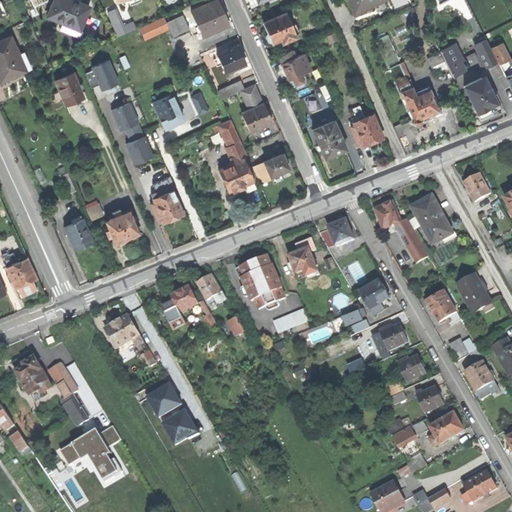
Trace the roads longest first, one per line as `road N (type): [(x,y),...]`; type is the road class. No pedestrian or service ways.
road 1 (residential): [(347,192),(511,481)]
road 2 (secondary): [(329,199),(75,301)]
road 3 (residential): [(235,0),(329,199)]
road 4 (unknown): [(411,167),(335,0)]
road 5 (unknown): [(129,281),(208,431)]
road 6 (secondary): [(75,301),(64,294),(0,152)]
road 7 (residential): [(434,160),(511,302)]
